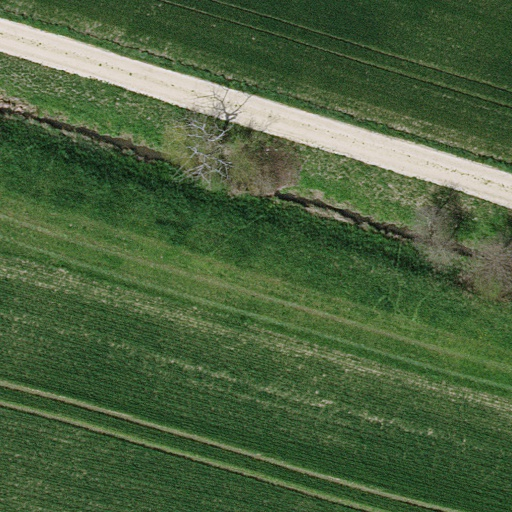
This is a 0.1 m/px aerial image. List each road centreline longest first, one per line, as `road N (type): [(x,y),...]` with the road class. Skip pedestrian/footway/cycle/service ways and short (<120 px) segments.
road 1 (track): [(511,337),(0,178)]
road 2 (track): [(0,39),(511,197)]
